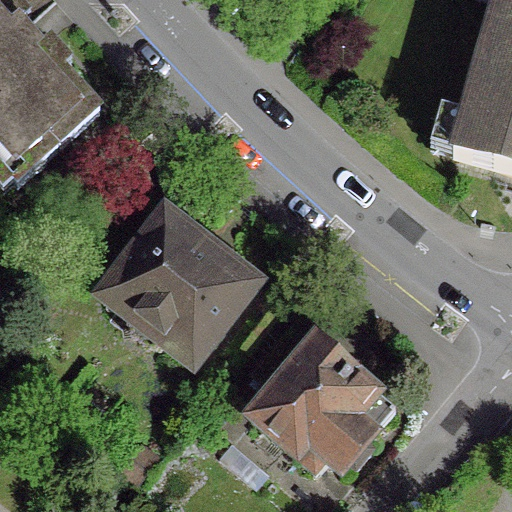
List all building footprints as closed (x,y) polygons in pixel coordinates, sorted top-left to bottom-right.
[(467,124),(461,122),(449,162),(511,180),(511,0),(495,0),(493,10),(499,11),(467,124)] [(19,37),(0,16),(0,177),(13,192),(94,118),(34,54),(30,57),(15,41),(19,37)] [(266,33),(258,25),(250,33),(258,41),(266,33)] [(189,245),(161,224),(100,304),(129,327),(130,339),(146,352),(158,349),(188,372),(249,291),(221,270),(223,268),(190,243),(189,245)] [(361,450),(390,416),(311,348),(307,354),(283,333),(245,378),(269,398),(246,425),(310,480),(321,467),(335,480),(344,470),(350,476),(367,456),(361,450)]
